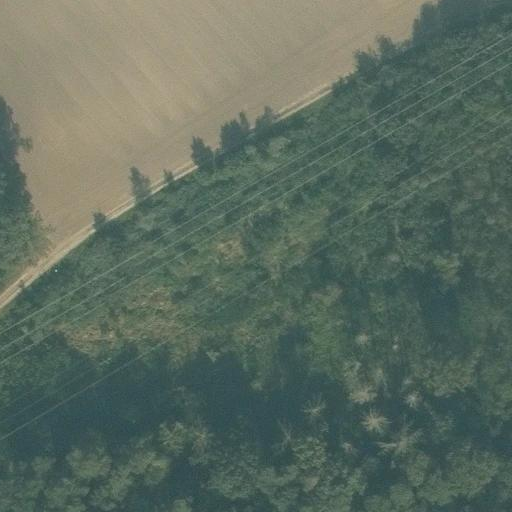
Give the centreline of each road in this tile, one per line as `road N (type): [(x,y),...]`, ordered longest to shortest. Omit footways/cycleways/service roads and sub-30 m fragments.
road 1 (track): [(0,296),(52,244),(351,76)]
road 2 (track): [(351,76),(511,30)]
